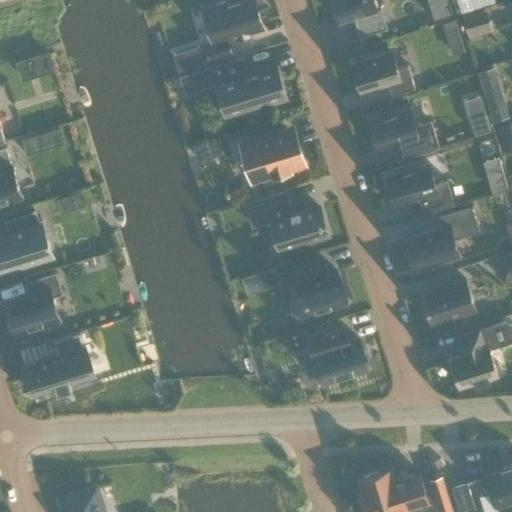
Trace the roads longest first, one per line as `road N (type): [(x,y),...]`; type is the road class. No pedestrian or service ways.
road 1 (residential): [(293,0),(424,413)]
road 2 (unclassified): [(299,420),(4,435)]
road 3 (unclassified): [(424,413),(299,420)]
